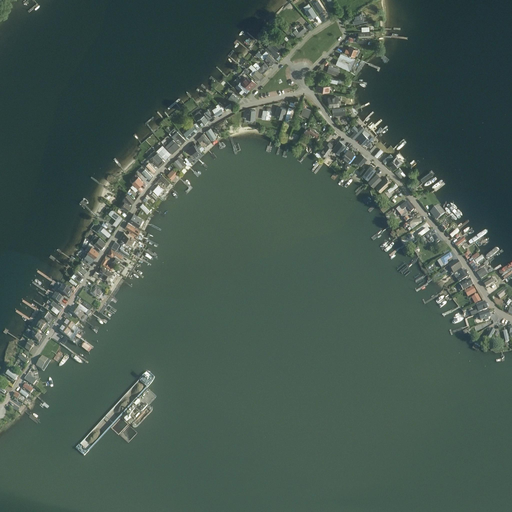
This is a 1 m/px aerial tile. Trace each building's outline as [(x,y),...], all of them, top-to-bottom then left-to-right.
[(313,4),(318,12),(323,9),(318,1),(313,4)] [(311,7),(306,11),(310,18),(316,15),(311,7)] [(353,21),(353,25),(364,22),(363,19),(360,19),(359,15),(355,16),(356,19),(354,19),(355,21),(353,21)] [(295,29),(292,32),(297,38),(306,31),(303,28),(298,33),(295,29)] [(281,41),(277,45),(281,49),(282,49),(284,52),(287,49),(285,47),(285,46),(284,44),(285,43),(283,41),(282,42),(281,41)] [(346,54),(355,57),(358,49),(349,46),(348,50),(346,49),(344,52),(347,53),(346,54)] [(274,49),(271,53),(276,58),(280,55),(274,49)] [(339,57),(342,59),(353,64),(355,59),(341,53),(339,57)] [(269,54),(264,59),(267,62),(266,63),(270,66),(276,61),(269,54)] [(336,64),(350,71),(352,66),(341,61),(342,59),(339,57),(336,64)] [(257,65),(255,67),(258,70),(262,74),(267,69),(263,65),(260,68),(257,65)] [(329,66),(327,72),(338,75),(340,69),(329,66)] [(252,76),(257,81),(263,75),(257,70),(252,76)] [(246,76),(241,81),(250,90),(257,84),(251,78),(250,80),(246,76)] [(241,81),(235,87),(244,95),(249,90),(241,81)] [(232,94),(228,98),(235,104),(239,99),(232,94)] [(339,95),(327,97),(328,107),(340,106),(339,95)] [(219,110),(214,113),(216,117),(223,112),(222,110),(224,109),(221,107),(220,107),(219,106),(218,104),(216,105),(217,107),(218,108),(219,110)] [(276,114),(283,116),(285,109),(281,107),(279,111),(277,110),(276,114)] [(333,116),(346,115),(345,107),(332,108),(333,116)] [(308,116),(308,115),(310,110),(303,108),(301,114),(308,116)] [(255,120),(256,110),(250,110),(249,114),(247,113),(246,119),(255,120)] [(204,116),(198,120),(202,125),(208,121),(204,116)] [(226,120),(215,126),(216,129),(228,122),(226,120)] [(182,132),(184,133),(183,134),(188,139),(199,130),(194,124),(192,123),(182,132)] [(352,134),(356,137),(363,131),(365,129),(361,125),(352,134)] [(317,137),(320,134),(310,126),(307,130),(306,129),(304,133),(308,136),(310,132),(317,137)] [(211,128),(205,132),(211,140),(217,137),(211,128)] [(177,131),(172,136),(180,146),(186,140),(177,131)] [(367,146),(372,140),(371,140),(374,137),(370,134),(368,137),(362,132),(357,137),(367,146)] [(204,133),(198,139),(200,142),(203,140),(208,144),(211,142),(204,133)] [(166,146),(172,154),(180,146),(175,141),(175,142),(173,139),(166,146)] [(332,149),(339,155),(346,146),(339,140),(335,146),(332,149)] [(326,157),(332,149),(335,146),(329,141),(327,144),(326,143),(320,152),(326,157)] [(201,153),(193,144),(188,149),(195,157),(201,153)] [(163,145),(157,150),(166,160),(171,154),(163,145)] [(351,163),(356,156),(351,152),(345,159),(351,163)] [(165,161),(163,159),(159,154),(155,158),(153,156),(150,158),(159,168),(165,161)] [(359,158),(357,160),(361,164),(364,162),(365,163),(367,160),(366,159),(367,158),(362,154),(362,155),(361,154),(358,157),(359,158)] [(391,154),(383,161),(385,164),(394,157),(391,154)] [(388,164),(393,169),(402,161),(397,155),(388,164)] [(180,158),(174,163),(179,169),(182,166),(180,162),(182,160),(180,158)] [(364,173),(368,176),(372,172),(373,172),(377,167),(372,163),(364,173)] [(400,168),(395,172),(401,178),(403,176),(404,177),(406,175),(402,171),(400,168)] [(168,175),(172,179),(178,173),(173,169),(168,175)] [(142,176),(147,182),(153,177),(147,171),(142,176)] [(368,182),(373,187),(381,179),(376,174),(368,182)] [(170,182),(162,175),(160,178),(168,185),(170,182)] [(138,187),(143,183),(138,177),(133,182),(138,187)] [(380,192),(391,183),(386,178),(375,187),(380,192)] [(395,184),(387,190),(389,193),(397,187),(395,184)] [(158,185),(153,190),(158,195),(163,190),(158,185)] [(128,194),(125,196),(131,204),(134,201),(128,194)] [(407,207),(411,212),(414,210),(407,201),(400,207),(402,211),(407,207)] [(121,207),(128,211),(131,206),(125,202),(121,207)] [(143,204),(140,206),(147,213),(150,211),(143,204)] [(438,206),(430,213),(437,221),(445,215),(438,206)] [(134,214),(129,222),(138,228),(143,220),(134,214)] [(119,216),(113,224),(116,226),(123,218),(122,218),(119,216)] [(417,226),(414,224),(422,223),(421,218),(412,220),(407,224),(410,227),(412,230),(417,226)] [(132,232),(134,229),(136,230),(137,228),(128,223),(125,228),(132,232)] [(103,227),(101,230),(108,237),(111,234),(103,227)] [(417,236),(419,239),(430,231),(427,228),(417,236)] [(450,236),(452,239),(459,233),(457,230),(450,236)] [(436,244),(440,241),(431,231),(428,234),(425,236),(428,239),(431,236),(436,244)] [(135,246),(138,241),(123,232),(120,238),(132,245),(135,246)] [(454,238),(452,240),(457,247),(463,242),(458,235),(454,238)] [(96,242),(102,248),(106,243),(99,238),(96,242)] [(488,260),(501,249),(497,245),(485,256),(488,260)] [(88,252),(95,258),(99,252),(92,246),(88,252)] [(120,259),(122,256),(111,249),(108,254),(111,256),(113,254),(120,259)] [(95,259),(88,253),(84,258),(91,263),(95,259)] [(444,266),(448,264),(446,261),(452,257),(450,254),(440,260),(444,266)] [(114,267),(111,264),(110,266),(108,265),(106,264),(109,259),(105,256),(100,264),(112,271),(114,267)] [(454,274),(463,268),(457,260),(448,266),(454,274)] [(81,262),(77,268),(84,274),(87,271),(82,267),(84,265),(81,262)] [(103,275),(107,269),(101,266),(97,272),(103,275)] [(107,284),(108,284),(110,284),(111,283),(111,282),(111,281),(110,280),(114,274),(107,269),(103,275),(102,278),(106,280),(106,281),(106,282),(106,283),(107,284)] [(481,280),(488,275),(484,269),(477,273),(481,280)] [(78,281),(82,275),(75,270),(73,273),(76,276),(74,278),(78,281)] [(468,277),(463,270),(460,272),(462,276),(457,280),(459,283),(468,277)] [(492,278),(483,283),(486,288),(494,282),(492,278)] [(463,291),(473,285),(470,280),(460,286),(463,291)] [(58,292),(66,296),(68,298),(71,295),(72,292),(63,286),(58,292)] [(96,286),(90,294),(96,297),(97,295),(100,297),(104,292),(96,286)] [(468,297),(476,293),(473,287),(465,292),(468,297)] [(505,288),(497,295),(500,299),(508,293),(505,288)] [(52,299),(60,305),(64,299),(56,293),(52,299)] [(471,298),(475,305),(481,301),(477,295),(471,298)] [(89,310),(91,307),(85,302),(83,305),(89,310)] [(488,309),(487,306),(485,302),(476,305),(478,312),(488,309)] [(57,316),(62,309),(53,303),(51,306),(54,308),(51,311),(57,316)] [(86,315),(88,317),(92,314),(89,311),(80,305),(78,308),(81,311),(86,315)] [(80,320),(84,315),(72,306),(68,311),(80,320)] [(488,311),(478,315),(480,319),(481,321),(484,320),(485,322),(489,320),(488,319),(491,318),(490,316),(489,314),(489,312),(488,311)] [(46,313),(42,319),(43,320),(46,322),(48,324),(52,318),(46,313)] [(42,321),(37,328),(42,332),(46,325),(44,323),(46,322),(43,320),(42,322),(42,321)] [(75,333),(78,329),(75,327),(66,320),(63,325),(72,332),(72,331),(75,333)] [(70,339),(73,335),(71,333),(62,327),(59,332),(68,338),(70,339)] [(489,332),(487,337),(486,336),(484,340),(490,342),(495,331),(491,329),(490,329),(489,331),(489,332)] [(42,338),(35,333),(32,337),(39,343),(42,338)] [(474,345),(480,348),(483,342),(478,339),(474,345)] [(30,342),(25,350),(30,353),(35,345),(30,342)] [(21,355),(19,358),(27,364),(29,361),(21,355)] [(36,366),(37,366),(42,370),(49,360),(43,356),(36,366)] [(9,372),(6,377),(14,382),(18,378),(9,372)] [(33,386),(37,382),(28,375),(24,380),(33,386)] [(33,391),(25,385),(23,388),(31,394),(33,391)] [(22,390),(20,393),(26,399),(29,396),(22,390)]
